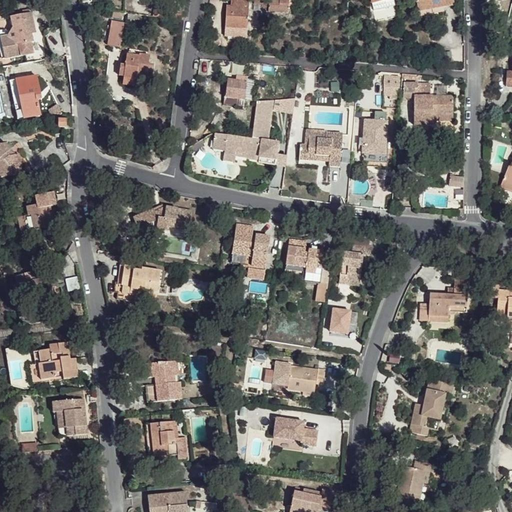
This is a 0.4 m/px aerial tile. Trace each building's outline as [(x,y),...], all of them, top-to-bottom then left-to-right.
[(226,29),(242,30),(248,31),(250,0),(242,0),(232,0),(231,7),(227,7),(226,29)] [(270,1),(270,0),(255,0),(255,4),(262,5),(262,8),(269,9),(270,1)] [(289,14),(290,0),(280,0),(280,2),(270,1),(269,9),(269,13),(271,13),(281,14),(289,14)] [(455,6),(453,0),(416,0),(419,12),(455,6)] [(185,22),(185,17),(181,13),(177,13),(177,11),(156,8),(155,18),(185,22)] [(31,30),(35,29),(32,13),(12,17),(14,28),(9,37),(5,38),(11,55),(14,57),(16,58),(16,59),(17,58),(34,54),(32,44),(33,43),(32,35),(31,30)] [(124,24),(111,21),(106,48),(119,51),(124,24)] [(7,61),(16,59),(16,58),(14,57),(11,55),(5,38),(2,39),(7,61)] [(125,78),(138,79),(143,80),(144,75),(153,76),(155,65),(150,64),(149,64),(150,61),(151,56),(140,54),(139,56),(127,55),(126,67),(121,66),(119,75),(125,76),(125,78)] [(36,95),(41,95),(37,77),(16,81),(23,115),(40,112),(37,100),(36,95)] [(400,78),(393,77),(391,91),(399,92),(400,78)] [(137,87),(138,79),(125,78),(123,85),(137,87)] [(255,81),(249,80),(247,84),(236,82),(229,81),(227,97),(246,100),(253,101),(255,81)] [(41,117),(40,112),(23,115),(16,81),(10,82),(18,121),(25,120),(41,117)] [(453,122),(453,117),(454,97),(431,96),(431,90),(418,89),(418,84),(405,83),(404,98),(415,98),(414,127),(432,128),(432,121),(453,122)] [(376,94),(366,93),(364,111),(375,112),(376,94)] [(244,108),(246,100),(227,97),(225,98),(224,106),(244,108)] [(283,99),(282,113),(292,114),(294,101),(283,99)] [(215,136),(213,152),(225,153),(225,157),(237,158),(248,160),(260,162),(260,164),(276,166),(279,144),(268,143),(272,112),(256,110),(252,140),(215,136)] [(366,122),(365,138),(364,149),(363,163),(385,164),(388,124),(366,122)] [(327,138),(327,134),(308,133),(306,145),(300,146),(300,148),(309,149),(310,138),(327,138)] [(330,160),(329,163),(329,168),(340,169),(343,136),(327,134),(327,138),(310,138),(309,149),(300,148),(299,161),(309,161),(309,158),(330,160)] [(7,154),(11,151),(6,145),(0,145),(0,178),(23,174),(19,156),(17,156),(10,158),(7,154)] [(511,168),(509,168),(500,189),(511,194),(511,168)] [(464,180),(449,180),(449,189),(464,189),(464,180)] [(42,230),(54,227),(51,208),(57,207),(55,194),(36,197),(37,205),(27,207),(28,216),(18,218),(22,233),(31,232),(42,230)] [(361,200),(361,208),(373,209),(374,202),(361,200)] [(157,230),(166,231),(169,232),(170,228),(189,231),(192,213),(173,209),(167,208),(164,209),(154,213),(153,210),(133,218),(136,227),(141,226),(145,236),(157,230)] [(270,239),(253,235),(254,228),(237,225),(230,264),(265,269),(270,239)] [(142,242),(166,231),(157,230),(145,236),(141,226),(136,227),(142,242)] [(56,236),(54,227),(42,230),(44,239),(56,236)] [(32,238),(31,232),(22,233),(23,240),(32,238)] [(363,254),(368,255),(370,255),(372,247),(368,247),(369,240),(350,237),(350,245),(352,245),(351,252),(343,252),(339,278),(360,279),(362,267),(363,254)] [(323,253),(308,251),(308,254),(305,254),(306,250),(306,243),(289,240),(286,265),(306,268),(306,272),(304,281),(318,283),(323,253)] [(150,292),(157,294),(161,272),(142,269),(142,272),(134,271),(134,268),(120,266),(117,285),(119,285),(131,287),(130,295),(148,299),(150,292)] [(46,280),(46,283),(40,284),(38,277),(37,275),(26,278),(25,275),(15,277),(17,286),(14,287),(15,295),(18,295),(20,305),(29,304),(28,301),(34,299),(33,294),(41,292),(43,299),(41,300),(44,313),(45,313),(61,308),(58,296),(55,296),(54,289),(58,287),(56,278),(46,280)] [(448,308),(466,309),(469,281),(454,280),(453,297),(430,295),(428,322),(447,324),(448,312),(448,308)] [(511,294),(508,294),(509,290),(499,290),(499,283),(489,282),(488,297),(498,298),(497,312),(507,313),(506,321),(511,321),(511,294)] [(326,302),(329,284),(318,283),(316,300),(326,302)] [(155,306),(157,294),(150,292),(148,299),(130,295),(131,287),(119,285),(117,300),(155,306)] [(333,310),(330,332),(347,334),(351,312),(333,310)] [(72,371),(70,361),(68,343),(49,345),(50,351),(39,352),(40,363),(38,364),(40,380),(54,379),(54,374),(62,372),(62,377),(62,380),(79,378),(77,369),(72,371)] [(55,384),(54,379),(40,380),(38,364),(40,363),(39,352),(34,352),(35,364),(31,365),(34,387),(55,384)] [(178,392),(178,383),(176,383),(171,384),(170,377),(175,376),(180,376),(178,361),(148,365),(149,379),(154,379),(158,378),(158,385),(156,386),(146,387),(148,404),(182,400),(181,392),(178,392)] [(323,387),(325,371),(317,370),(317,372),(290,369),(290,367),(275,365),(272,388),(314,394),(316,386),(323,387)] [(453,386),(430,380),(423,407),(415,405),(409,432),(426,436),(429,427),(424,426),(426,416),(439,419),(445,395),(451,396),(453,386)] [(239,385),(232,384),(231,392),(238,392),(239,385)] [(75,428),(75,436),(88,435),(86,418),(83,419),(82,410),(85,409),(84,400),(53,402),(53,413),(57,413),(64,412),(66,428),(75,428)] [(248,408),(241,407),(239,417),(246,418),(248,408)] [(60,437),(75,436),(75,428),(66,428),(64,412),(57,413),(60,437)] [(304,423),(277,419),(274,438),(301,442),(301,445),(317,447),(319,431),(303,429),(304,423)] [(167,451),(168,457),(178,456),(179,460),(188,459),(186,439),(175,440),(174,433),(176,432),(175,422),(150,425),(150,434),(154,434),(156,452),(167,451)] [(153,458),(168,457),(167,451),(156,452),(154,434),(150,434),(153,458)] [(38,444),(22,445),(23,453),(39,452),(38,444)] [(424,472),(429,473),(438,474),(439,467),(416,462),(414,469),(404,467),(402,476),(401,482),(398,500),(391,499),(388,511),(413,511),(422,510),(423,502),(419,501),(422,483),(424,472)] [(211,467),(213,479),(228,478),(226,465),(211,467)] [(323,491),(322,493),(322,496),(304,491),(305,489),(296,486),(294,493),(289,511),(318,511),(319,507),(331,509),(334,494),(323,491)] [(149,511),(186,511),(186,494),(148,497),(149,511)]
